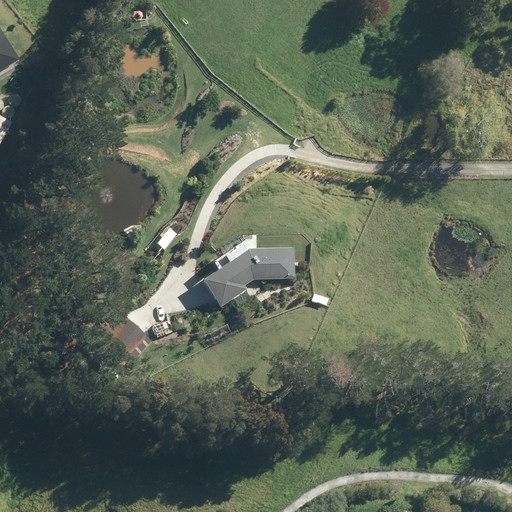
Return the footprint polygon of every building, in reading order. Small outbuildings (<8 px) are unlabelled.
[(0,69),(15,60),(0,35),(0,69)] [(0,116),(9,122),(22,97),(12,92),(6,103),(0,100),(0,116)] [(0,139),(9,122),(0,116),(0,139)] [(290,249),(241,249),(239,251),(235,245),(217,256),(221,262),(194,279),(212,309),(242,290),(239,285),(249,279),(290,279),(290,272),(296,272),(296,264),(290,264),(290,249)] [(142,336),(109,309),(83,340),(116,367),(142,336)]
